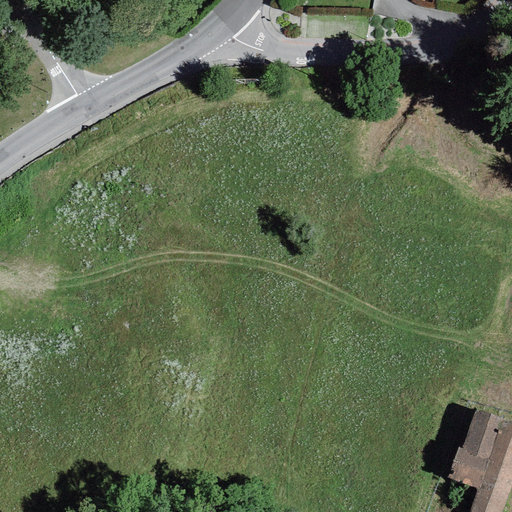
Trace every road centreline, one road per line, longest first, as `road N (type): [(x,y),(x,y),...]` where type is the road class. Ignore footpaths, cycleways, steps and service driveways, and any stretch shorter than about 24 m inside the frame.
road 1 (residential): [(221,25),(232,38),(274,53),(399,54),(468,35),(511,4)]
road 2 (residential): [(84,109),(221,25)]
road 3 (residential): [(84,109),(9,0)]
